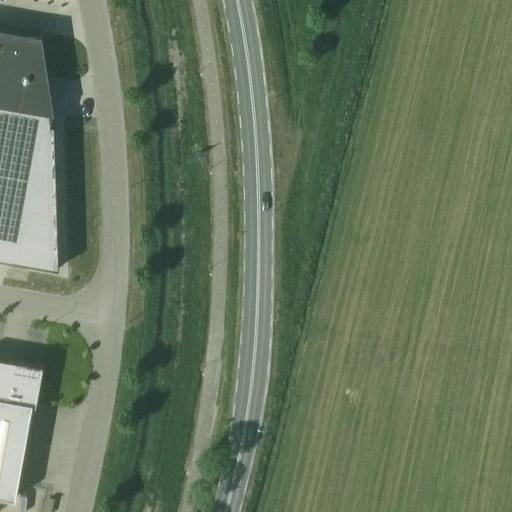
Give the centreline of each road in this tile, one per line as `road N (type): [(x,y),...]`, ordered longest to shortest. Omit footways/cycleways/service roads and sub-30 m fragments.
road 1 (secondary): [(226,511),(257,333),(254,116),(235,0)]
road 2 (unclassified): [(90,0),(118,207),(111,323)]
road 3 (unclassified): [(111,323),(80,511)]
